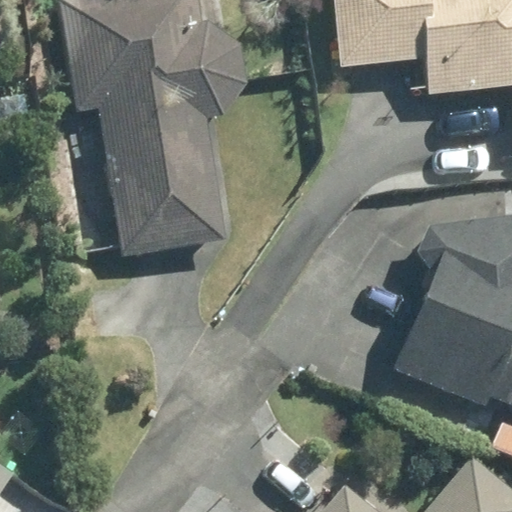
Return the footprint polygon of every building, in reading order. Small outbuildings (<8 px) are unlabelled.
[(220,115),(243,84),(238,47),(207,24),(197,25),(193,0),(56,0),(72,113),(96,109),(117,256),(221,240),(204,117),(220,115)] [(511,0),(331,0),(336,66),(422,59),(425,93),(511,86),(511,0)] [(395,254),(354,356),(446,393),(451,383),(511,407),(511,199),(502,196),(386,213),(376,236),(382,248),(395,254)] [(0,483),(6,475),(0,471),(0,468),(8,456),(0,449),(0,483)] [(503,511),(511,502),(511,500),(453,449),(396,511),(366,511),(327,477),(297,511),(503,511)]
